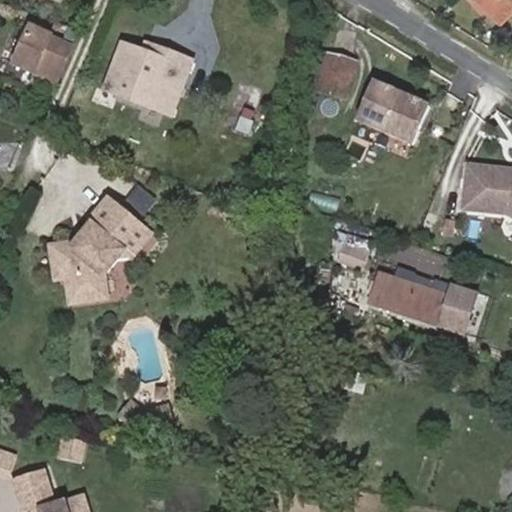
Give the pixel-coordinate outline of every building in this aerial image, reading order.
[(511,0),(479,0),(482,3),(492,13),(504,24),(511,14),(511,0)] [(487,18),(492,13),(482,3),(477,8),(487,18)] [(61,71),(72,46),(31,30),(20,55),(61,71)] [(144,55),(189,72),(192,62),(147,45),(144,55)] [(172,117),(189,72),(144,55),(124,48),(106,92),(172,117)] [(347,100),(357,65),(329,57),(320,92),(347,100)] [(416,147),(433,110),(377,84),(360,121),(416,147)] [(247,129),(256,105),(242,99),(233,123),(247,129)] [(511,172),(473,165),(467,212),(508,218),(509,216),(511,217),(511,172)] [(99,229),(118,206),(111,201),(93,224),(96,226),(99,229)] [(139,223),(118,206),(99,229),(96,226),(88,235),(92,238),(87,244),(81,245),(56,247),(60,280),(71,279),(81,278),(84,304),(111,301),(108,277),(122,260),(120,246),(139,223)] [(155,235),(139,223),(120,246),(122,260),(128,253),(136,259),(155,235)] [(92,238),(88,235),(81,245),(87,244),(92,238)] [(466,335),(478,295),(453,288),(450,297),(381,275),(372,305),(466,335)] [(84,304),(81,278),(71,279),(74,305),(84,304)] [(169,400),(170,390),(160,390),(159,400),(169,400)] [(143,434),(175,425),(170,409),(148,414),(135,405),(123,417),(143,434)] [(0,472),(15,475),(19,450),(0,446),(0,472)] [(89,511),(85,499),(57,508),(46,474),(17,482),(26,511),(89,511)]
